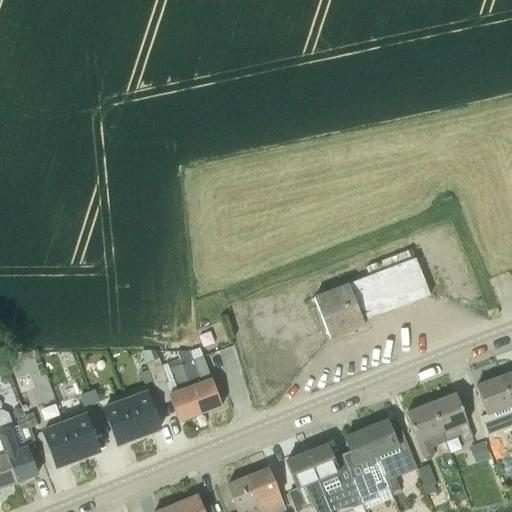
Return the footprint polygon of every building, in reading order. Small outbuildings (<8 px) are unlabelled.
[(429,297),(415,259),(411,250),(366,268),(369,276),(347,284),(313,298),(320,318),(327,336),(345,329),(347,334),(364,327),(361,321),(377,315),(378,317),(379,316),(379,314),(394,309),(394,310),(396,310),(395,308),(410,302),(411,304),(413,303),(412,302),(427,296),(428,297),(429,297)] [(208,348),(229,343),(225,329),(204,334),(208,348)] [(221,407),(211,380),(203,358),(194,361),(192,353),(178,352),(180,360),(179,361),(200,415),(221,407)] [(0,377),(9,374),(8,371),(4,362),(2,358),(0,359),(0,377)] [(200,415),(179,361),(169,365),(174,381),(167,383),(159,359),(146,364),(155,389),(165,385),(168,396),(171,404),(178,423),(200,415)] [(142,375),(146,386),(152,384),(148,372),(142,375)] [(511,373),(500,378),(511,408),(511,409),(511,373)] [(497,413),(511,408),(500,378),(475,387),(482,406),(486,417),(492,432),(503,428),(497,413)] [(87,395),(92,406),(98,404),(94,392),(87,395)] [(125,402),(138,439),(159,430),(145,394),(125,402)] [(81,397),(85,409),(92,406),(87,395),(81,397)] [(467,425),(463,413),(455,395),(430,405),(442,434),(456,428),(462,444),(473,440),(467,425)] [(103,410),(117,446),(138,439),(125,402),(103,410)] [(427,439),(442,434),(430,405),(405,414),(417,444),(423,459),(433,455),(427,439)] [(37,476),(26,448),(17,450),(9,429),(13,428),(8,415),(1,411),(0,411),(0,442),(15,484),(37,476)] [(28,422),(30,429),(36,427),(32,415),(26,417),(28,422)] [(64,425),(77,461),(98,453),(85,417),(64,425)] [(24,445),(35,442),(28,422),(17,426),(24,445)] [(398,450),(394,441),(392,436),(386,422),(365,431),(377,459),(387,454),(398,450)] [(43,432),(56,469),(77,461),(64,425),(43,432)] [(382,471),(377,459),(365,431),(344,439),(350,453),(341,456),(362,506),(376,500),(373,494),(388,488),(382,471)] [(382,471),(388,488),(389,488),(391,494),(399,490),(389,468),(411,458),(401,432),(392,436),(394,441),(398,450),(387,454),(377,459),(382,471)] [(0,489),(15,484),(0,442),(0,489)] [(480,442),(470,446),(473,454),(483,450),(480,442)] [(306,455),(324,499),(325,499),(346,491),(353,509),(362,506),(341,456),(332,459),(327,446),(306,455)] [(314,511),(328,511),(324,499),(306,455),(285,463),(293,482),(296,491),(304,488),(312,507),(314,511)] [(417,471),(421,481),(425,490),(434,486),(436,485),(428,466),(417,471)] [(279,498),(276,488),(268,470),(247,478),(260,511),(283,511),(285,511),(279,498)] [(260,511),(247,478),(226,487),(233,506),(235,511),(260,511)] [(436,492),(434,486),(425,490),(428,496),(436,492)] [(212,511),(209,502),(201,505),(197,496),(175,506),(177,511),(212,511)]
